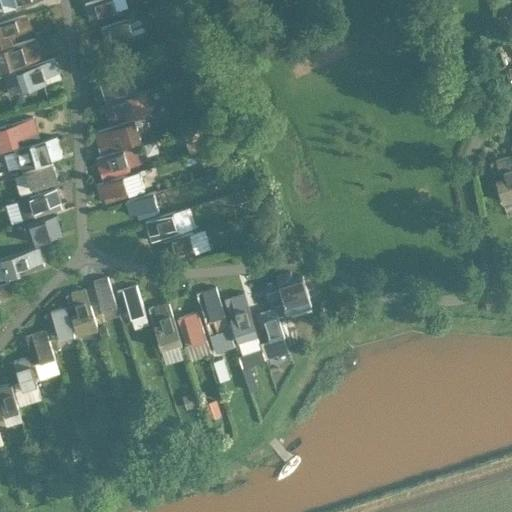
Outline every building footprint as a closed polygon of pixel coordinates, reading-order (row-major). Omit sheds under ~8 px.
[(122,0),(92,0),(84,2),(89,15),(124,5),(122,0)] [(25,13),(0,21),(0,40),(12,37),(10,33),(29,27),(25,13)] [(145,32),(144,28),(139,13),(100,25),(105,40),(132,32),(134,36),(145,32)] [(0,47),(0,66),(0,68),(43,55),(37,35),(0,47)] [(60,78),(53,57),(17,69),(23,90),(60,78)] [(90,78),(96,99),(135,87),(129,66),(90,78)] [(144,89),(130,93),(104,101),(110,121),(150,108),(144,89)] [(33,115),(0,125),(0,146),(19,140),(17,134),(37,128),(33,115)] [(134,118),(120,123),(111,125),(94,131),(100,150),(140,138),(134,118)] [(20,164),(38,159),(38,161),(63,153),(57,134),(14,146),(20,164)] [(129,170),(123,148),(95,156),(102,178),(129,170)] [(503,202),(511,199),(511,154),(490,161),(503,202)] [(51,162),(25,171),(30,185),(56,176),(51,162)] [(100,196),(127,188),(123,174),(96,183),(100,196)] [(28,196),(34,216),(61,208),(55,187),(28,196)] [(130,212),(157,204),(153,190),(126,199),(130,212)] [(149,233),(175,224),(171,211),(144,219),(149,233)] [(45,237),(61,232),(55,213),(28,222),(32,236),(43,232),(45,237)] [(167,255),(193,246),(189,232),(162,241),(167,255)] [(0,257),(4,271),(6,276),(44,265),(38,246),(0,257)] [(289,269),(275,274),(286,309),(310,302),(301,273),(292,276),(289,269)] [(107,276),(87,282),(100,324),(120,318),(107,276)] [(7,281),(0,283),(0,298),(12,295),(7,281)] [(136,283),(117,289),(122,307),(127,306),(130,316),(145,312),(136,283)] [(213,348),(233,342),(215,285),(195,291),(213,348)] [(77,314),(73,315),(78,335),(98,328),(85,287),(70,291),(77,314)] [(244,292),(224,298),(237,339),(256,333),(244,292)] [(169,300),(148,307),(161,349),(182,342),(169,300)] [(64,306),(50,310),(58,337),(72,333),(64,306)] [(266,326),(260,328),(268,355),(287,349),(274,307),(261,311),(266,326)] [(205,339),(196,311),(177,316),(186,345),(205,339)] [(27,335),(35,362),(54,356),(45,329),(27,335)] [(39,381),(31,354),(13,359),(21,387),(39,381)] [(0,384),(0,414),(17,409),(9,382),(0,384)] [(181,393),(186,407),(200,402),(195,389),(181,393)] [(92,393),(82,395),(87,411),(96,408),(92,393)] [(201,401),(206,417),(220,413),(215,396),(201,401)] [(74,419),(59,424),(64,438),(78,433),(74,419)] [(52,444),(42,447),(46,458),(56,455),(52,444)] [(39,477),(30,480),(33,489),(42,486),(39,477)]
